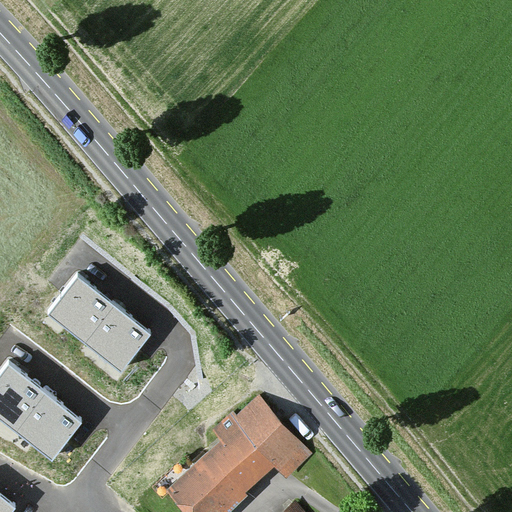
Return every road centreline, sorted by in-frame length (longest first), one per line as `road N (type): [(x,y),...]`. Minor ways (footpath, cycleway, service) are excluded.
road 1 (secondary): [(0,30),(402,498)]
road 2 (residential): [(102,511),(92,498),(93,476),(178,363)]
